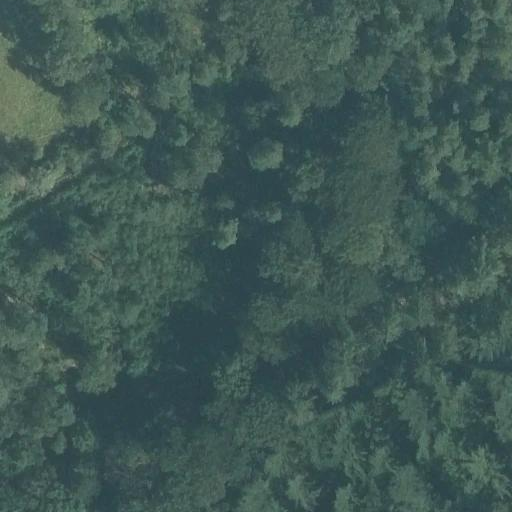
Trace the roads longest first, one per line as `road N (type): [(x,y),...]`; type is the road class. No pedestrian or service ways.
road 1 (unknown): [(0,500),(94,475),(185,422),(281,327),(415,247),(511,165)]
road 2 (track): [(260,511),(335,351),(511,237)]
